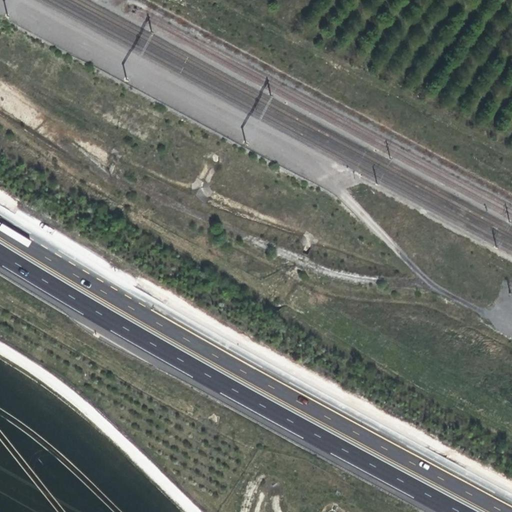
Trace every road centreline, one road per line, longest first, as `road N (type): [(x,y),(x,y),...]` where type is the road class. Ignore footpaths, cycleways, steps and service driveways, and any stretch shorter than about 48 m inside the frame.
road 1 (motorway): [(511,511),(270,382),(0,219)]
road 2 (motorway): [(0,250),(461,511)]
road 3 (track): [(195,511),(73,390),(0,344)]
